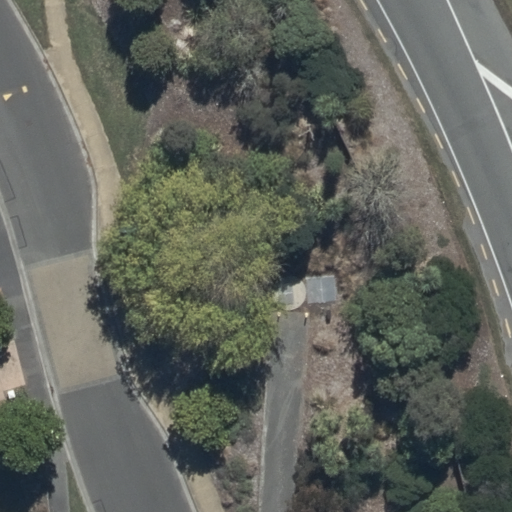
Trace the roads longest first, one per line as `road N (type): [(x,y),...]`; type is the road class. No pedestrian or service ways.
road 1 (residential): [(137,511),(88,387),(38,184),(0,81)]
road 2 (secondary): [(511,227),(471,122),(409,0)]
